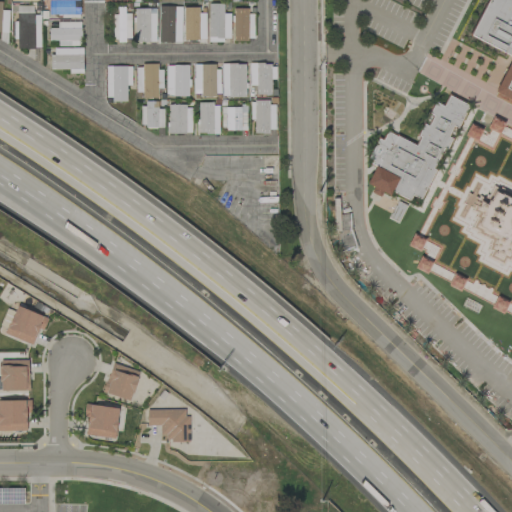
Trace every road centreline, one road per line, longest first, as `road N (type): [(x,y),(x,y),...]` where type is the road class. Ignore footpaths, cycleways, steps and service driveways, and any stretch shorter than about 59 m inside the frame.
road 1 (motorway): [(467,511),(147,223),(0,126)]
road 2 (residential): [(301,0),(302,146),(324,267),(511,464)]
road 3 (motorway): [(0,177),(131,264),(301,412),(400,511)]
road 4 (residential): [(0,464),(123,471),(181,492),(206,511)]
road 5 (residential): [(0,46),(157,145)]
road 6 (residential): [(98,53),(272,54)]
